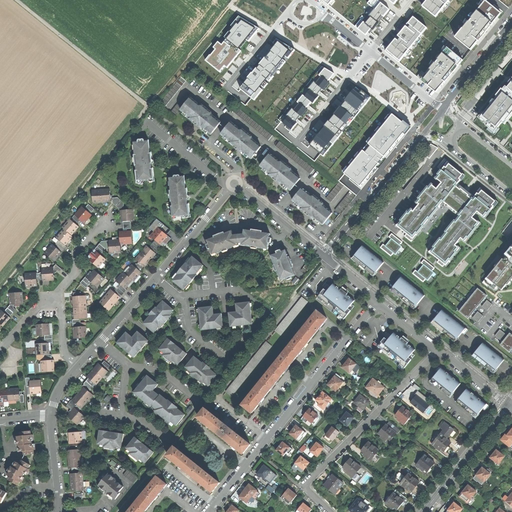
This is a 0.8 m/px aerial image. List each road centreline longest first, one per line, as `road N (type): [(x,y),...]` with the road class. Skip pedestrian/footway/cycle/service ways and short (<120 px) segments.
road 1 (track): [(115,511),(325,255)]
road 2 (residential): [(376,301),(208,511)]
road 3 (residential): [(156,277),(234,183),(325,255)]
road 4 (track): [(148,105),(0,291)]
road 5 (residential): [(330,511),(306,484),(437,350)]
road 6 (residential): [(183,294),(190,329),(229,355),(262,322),(264,309),(238,289),(203,292)]
road 7 (residential): [(325,255),(442,110)]
road 8 (residential): [(127,365),(165,373),(198,402),(169,438),(122,406)]
road 9 (residential): [(309,0),(442,110)]
road 10 (track): [(148,105),(235,0)]
road 11 (residential): [(508,404),(424,511)]
